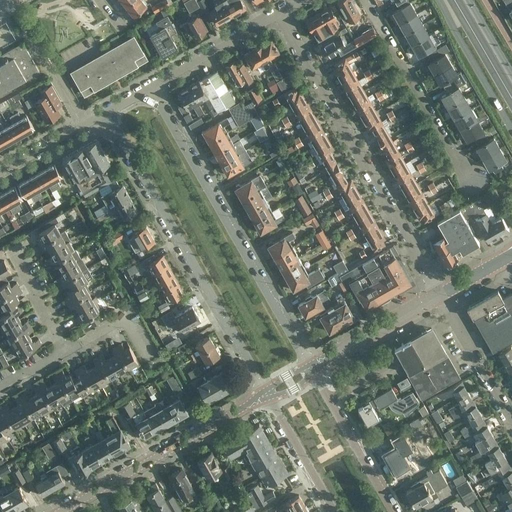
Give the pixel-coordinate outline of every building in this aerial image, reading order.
[(132,0),(126,5),(134,16),(147,5),(143,0),(132,0)] [(162,0),(152,6),(155,12),(169,5),(166,0),(162,0)] [(199,7),(195,0),(188,0),(184,3),(189,12),(199,7)] [(209,9),(204,0),(199,0),(197,1),(203,12),(209,9)] [(210,11),(217,25),(232,16),(222,0),(213,0),(213,1),(216,8),(210,11)] [(247,8),(242,0),(222,0),(232,16),(247,8)] [(340,0),(338,1),(345,14),(341,17),(345,23),(349,20),(350,22),(360,16),(350,0),(340,0)] [(402,0),(397,3),(399,8),(393,12),(399,23),(417,13),(410,2),(408,0),(402,0)] [(329,6),(318,13),(330,35),(335,32),(333,30),(338,26),(335,21),(337,20),(329,6)] [(330,35),(318,13),(306,19),(306,21),(313,33),(318,42),(330,35)] [(399,23),(405,34),(423,24),(417,13),(399,23)] [(193,31),(196,37),(207,30),(198,15),(196,16),(195,14),(188,18),(189,20),(183,23),(189,33),(193,31)] [(176,32),(169,19),(163,23),(165,27),(151,34),(163,55),(177,47),(170,35),(176,32)] [(405,34),(412,45),(429,35),(423,24),(405,34)] [(366,32),(353,39),(357,45),(376,34),(372,26),(365,30),(366,32)] [(418,56),(424,52),(427,57),(438,51),(435,46),(429,35),(412,45),(418,56)] [(327,57),(339,50),(342,55),(357,46),(354,41),(346,45),(340,36),(321,47),(327,57)] [(146,59),(144,56),(133,37),(72,72),(74,76),(72,78),(74,83),(77,81),(82,89),(85,94),(93,89),(115,77),(137,64),(146,59)] [(279,53),(271,39),(258,47),(269,67),(275,78),(276,79),(277,81),(283,78),(275,63),(273,64),(269,59),(273,57),(275,60),(278,58),(276,55),(279,53)] [(0,55),(0,93),(25,79),(26,80),(40,72),(31,56),(23,42),(0,55)] [(269,67),(258,47),(244,55),(252,69),(257,66),(260,72),(269,67)] [(428,63),(434,74),(451,64),(445,53),(440,56),(438,51),(427,57),(430,62),(428,63)] [(353,70),(349,63),(346,58),(335,64),(337,69),(334,70),(339,78),(353,70)] [(236,59),(225,65),(236,85),(243,81),(245,85),(253,81),(243,63),(239,65),(236,59)] [(440,85),(442,83),(445,88),(456,82),(458,87),(459,87),(466,82),(461,72),(457,74),(451,64),(434,74),(440,85)] [(359,80),(353,70),(339,78),(345,88),(359,80)] [(199,81),(214,107),(217,112),(234,102),(217,71),(199,81)] [(281,90),(295,82),(291,73),(283,78),(277,81),(279,85),(281,90)] [(275,78),(268,83),(274,94),(281,90),(279,85),(277,81),(276,79),(275,78)] [(365,90),(362,85),(359,80),(345,88),(350,99),(365,90)] [(199,81),(189,87),(198,102),(204,99),(210,110),(214,107),(199,81)] [(441,96),(448,108),(465,98),(459,87),(458,87),(456,82),(445,88),(448,93),(441,96)] [(61,104),(61,103),(62,103),(51,85),(43,90),(46,96),(35,102),(46,122),(60,114),(56,107),(61,104)] [(246,91),(253,103),(261,99),(254,86),(246,91)] [(182,99),(183,100),(187,108),(193,105),(199,116),(204,113),(198,102),(189,87),(178,93),(180,95),(179,96),(181,99),(182,99)] [(297,91),(295,87),(283,94),(290,106),(304,98),(300,90),(297,91)] [(370,101),(368,96),(365,90),(350,99),(356,109),(370,101)] [(18,92),(6,99),(9,105),(14,102),(19,99),(22,97),(18,92)] [(310,108),(304,98),(290,106),(296,116),(310,108)] [(448,108),(454,118),(471,109),(465,98),(448,108)] [(6,99),(0,102),(0,111),(0,112),(10,107),(10,106),(9,105),(6,99)] [(238,125),(257,114),(252,105),(245,109),(240,101),(228,108),(238,125)] [(362,119),(376,111),(370,101),(356,109),(362,119)] [(14,102),(9,105),(10,106),(10,107),(12,110),(17,107),(14,102)] [(183,105),(178,107),(182,113),(186,110),(183,105)] [(316,118),(310,108),(296,116),(302,126),(316,118)] [(454,118),(460,129),(478,119),(471,109),(454,118)] [(368,129),(372,127),(382,121),(376,111),(362,119),(368,129)] [(34,129),(26,115),(21,118),(18,112),(14,114),(25,134),(34,129)] [(189,113),(183,116),(187,122),(192,119),(189,113)] [(25,134),(14,114),(9,116),(13,122),(8,125),(16,139),(25,134)] [(201,117),(188,124),(191,128),(203,121),(201,117)] [(203,136),(206,136),(209,142),(226,132),(222,127),(230,122),(227,117),(219,121),(203,131),(201,133),(203,136)] [(322,129),(316,118),(302,126),(308,137),(322,129)] [(467,140),(473,137),(476,142),(486,136),(484,131),(478,119),(460,129),(467,140)] [(8,125),(4,128),(0,122),(0,121),(0,131),(8,144),(16,139),(8,125)] [(391,136),(385,126),(382,121),(372,127),(380,142),(391,136)] [(493,126),(488,129),(491,134),(496,132),(493,126)] [(328,139),(322,129),(308,137),(314,147),(328,139)] [(226,132),(209,142),(215,152),(240,139),(236,132),(228,137),(226,132)] [(400,152),(393,141),(391,136),(380,142),(389,158),(400,152)] [(477,147),(483,158),(500,148),(494,138),(489,140),(486,136),(476,142),(479,146),(477,147)] [(97,139),(84,147),(97,170),(96,170),(102,179),(96,182),(100,188),(111,182),(110,182),(104,171),(101,172),(99,168),(102,166),(110,162),(102,148),(97,139)] [(240,139),(215,152),(221,163),(238,154),(235,148),(243,144),(240,139)] [(334,149),(328,140),(328,139),(314,147),(320,157),(330,151),(334,149)] [(73,152),(73,153),(91,185),(96,182),(102,179),(96,170),(97,170),(84,147),(73,152)] [(489,169),(492,167),(495,173),(503,168),(500,163),(506,159),(500,148),(483,158),(489,169)] [(238,154),(221,163),(228,174),(230,176),(232,174),(232,172),(252,161),(245,150),(238,154)] [(339,166),(331,153),(330,151),(320,157),(328,172),(339,166)] [(400,152),(389,158),(386,160),(391,170),(406,162),(400,152)] [(62,159),(74,179),(75,179),(81,189),(85,187),(86,188),(91,185),(73,153),(62,159)] [(281,158),(276,161),(285,174),(289,172),(281,158)] [(411,172),(409,168),(406,162),(391,170),(397,181),(411,172)] [(62,178),(54,163),(45,168),(56,189),(60,186),(57,180),(62,178)] [(339,166),(328,172),(337,188),(348,181),(339,166)] [(56,189),(45,168),(36,173),(44,188),(48,185),(52,191),(56,189)] [(299,168),(294,171),(298,179),(304,176),(299,168)] [(417,183),(412,173),(411,172),(397,181),(403,191),(417,183)] [(44,188),(36,173),(27,178),(39,199),(43,196),(39,190),(44,188)] [(236,188),(242,199),(258,190),(258,189),(265,185),(262,180),(263,180),(260,174),(240,186),(238,184),(236,185),(236,188)] [(294,176),(286,180),(289,186),(291,185),(297,182),(298,182),(294,176)] [(18,184),(29,204),(39,199),(27,178),(18,184)] [(351,180),(348,181),(337,188),(343,198),(356,190),(351,180)] [(96,182),(91,185),(94,191),(100,188),(96,182)] [(297,182),(291,185),(298,196),(303,192),(297,182)] [(423,193),(421,189),(417,183),(403,191),(409,201),(423,193)] [(122,184),(108,192),(99,197),(103,206),(94,211),(97,216),(106,211),(130,198),(122,184)] [(91,185),(86,188),(89,194),(94,191),(91,185)] [(23,200),(14,186),(5,191),(17,211),(21,209),(18,203),(23,200)] [(316,189),(308,193),(312,202),(317,200),(321,197),(318,193),(316,189)] [(242,199),(248,210),(264,201),(258,190),(242,199)] [(362,200),(356,190),(343,198),(339,200),(345,211),(349,208),(362,200)] [(17,211),(5,191),(0,193),(0,202),(5,210),(9,208),(13,213),(17,211)] [(488,192),(459,208),(465,219),(477,212),(480,217),(475,219),(480,228),(488,241),(498,235),(483,209),(489,206),(494,203),(488,192)] [(429,203),(426,197),(423,193),(409,201),(415,211),(429,203)] [(311,211),(301,195),(294,199),(304,215),(311,211)] [(130,198),(106,211),(97,216),(100,221),(118,210),(123,219),(138,211),(130,198)] [(368,210),(362,200),(349,208),(355,218),(368,210)] [(55,207),(52,201),(43,206),(46,212),(55,207)] [(248,210),(254,221),(271,211),(264,201),(248,210)] [(436,215),(429,204),(429,203),(415,211),(419,219),(422,217),(424,222),(436,215)] [(496,218),(489,206),(483,209),(498,235),(509,229),(501,215),(496,218)] [(254,221),(261,232),(263,233),(265,232),(265,229),(285,218),(278,207),(271,211),(254,221)] [(438,221),(438,222),(446,236),(433,243),(437,250),(434,251),(437,256),(440,255),(446,266),(459,258),(458,256),(479,243),(465,219),(459,208),(438,221)] [(29,210),(20,216),(21,218),(23,222),(33,216),(29,210)] [(374,221),(368,210),(355,218),(360,228),(374,221)] [(314,227),(319,224),(312,213),(303,218),(306,224),(311,222),(314,227)] [(380,231),(374,221),(360,228),(366,239),(380,231)] [(39,245),(60,233),(65,231),(64,230),(60,233),(57,226),(60,225),(58,222),(55,223),(39,232),(42,237),(36,240),(39,245)] [(140,249),(155,240),(146,225),(131,233),(133,236),(130,237),(135,246),(138,244),(140,249)] [(322,229),(315,234),(321,245),(328,240),(322,229)] [(121,230),(108,237),(111,243),(112,243),(124,237),(121,230)] [(66,242),(69,241),(70,240),(65,231),(60,233),(39,245),(42,250),(48,247),(50,251),(66,242)] [(384,239),(380,232),(380,231),(366,239),(373,251),(384,244),(382,240),(384,239)] [(268,243),(268,245),(275,257),(291,247),(288,241),(295,237),(292,232),(273,243),(271,241),(268,243)] [(328,240),(321,245),(323,249),(331,245),(328,240)] [(69,241),(66,242),(50,251),(53,256),(47,259),(50,264),(71,252),(75,250),(69,241)] [(291,247),(275,257),(281,267),(297,258),(291,247)] [(410,283),(389,247),(348,271),(339,276),(346,288),(352,284),(366,308),(410,283)] [(75,250),(71,252),(50,264),(53,269),(58,266),(61,270),(81,259),(75,250)] [(163,255),(157,259),(154,253),(143,260),(146,265),(148,269),(150,268),(153,273),(168,265),(163,255)] [(297,258),(281,267),(287,278),(303,269),(297,258)] [(60,283),(82,270),(87,268),(81,259),(61,270),(63,274),(57,278),(60,283)] [(4,276),(11,272),(4,260),(0,262),(0,285),(7,281),(4,276)] [(336,271),(345,266),(342,261),(331,267),(334,272),(336,271)] [(135,264),(127,268),(130,275),(139,270),(135,264)] [(154,280),(156,284),(173,274),(168,265),(153,273),(156,279),(154,280)] [(336,271),(337,273),(328,278),(332,286),(334,284),(338,291),(340,290),(342,293),(347,290),(346,288),(339,276),(348,271),(345,266),(336,271)] [(87,268),(82,270),(60,283),(63,288),(69,284),(71,288),(67,291),(87,280),(82,271),(87,268)] [(290,289),(293,289),(317,275),(314,270),(307,275),(303,269),(287,278),(290,284),(289,287),(290,289)] [(161,287),(163,292),(179,283),(173,274),(156,284),(159,288),(161,287)] [(67,304),(88,292),(90,291),(85,282),(88,280),(87,280),(67,291),(70,296),(64,299),(67,304)] [(8,281),(7,281),(0,285),(0,298),(19,287),(16,283),(11,285),(8,281)] [(141,283),(135,287),(139,294),(145,290),(141,283)] [(165,298),(167,303),(184,293),(179,283),(163,292),(166,297),(165,298)] [(3,309),(17,301),(19,300),(17,295),(22,292),(19,287),(0,298),(0,310),(3,309)] [(325,309),(319,298),(327,293),(325,289),(312,296),(310,295),(305,298),(305,301),(299,304),(297,306),(300,312),(303,312),(305,315),(317,309),(318,312),(325,309)] [(139,294),(138,294),(141,301),(149,297),(145,290),(139,294)] [(511,340),(511,292),(502,298),(497,291),(467,307),(483,335),(492,351),(511,340)] [(78,310),(94,301),(97,299),(96,297),(92,299),(88,292),(67,304),(70,309),(75,306),(78,310)] [(331,307),(342,325),(354,318),(353,317),(355,314),(352,309),(349,309),(340,294),(335,297),(339,304),(334,307),(333,306),(331,307)] [(97,299),(94,301),(78,310),(80,314),(75,318),(78,323),(101,310),(97,303),(99,301),(97,299)] [(6,313),(0,316),(0,321),(2,325),(0,326),(0,329),(3,328),(20,318),(17,314),(23,311),(17,301),(3,309),(6,313)] [(166,302),(158,307),(161,312),(169,308),(166,302)] [(183,332),(190,328),(190,327),(200,321),(192,307),(175,317),(171,310),(153,321),(158,330),(166,325),(167,328),(177,322),(183,332)] [(325,309),(318,312),(324,323),(323,325),(326,330),(329,331),(329,332),(342,325),(331,307),(327,309),(328,310),(326,311),(325,309)] [(20,318),(3,328),(0,329),(2,332),(5,330),(9,337),(30,325),(27,320),(22,323),(20,318)] [(30,325),(9,337),(13,344),(9,346),(11,349),(30,337),(28,333),(33,330),(30,325)] [(411,340),(410,339),(394,348),(408,373),(407,374),(421,400),(460,378),(431,328),(411,340)] [(316,333),(309,337),(316,348),(322,344),(316,333)] [(195,344),(201,353),(215,345),(209,336),(195,344)] [(33,342),(30,337),(11,349),(12,351),(14,350),(18,357),(20,356),(41,344),(38,338),(33,342)] [(187,342),(177,347),(180,352),(190,347),(187,342)] [(139,363),(129,346),(125,349),(122,343),(117,346),(129,368),(136,364),(137,368),(140,366),(139,363)] [(201,353),(206,363),(220,355),(215,345),(201,353)] [(498,353),(504,363),(511,358),(511,345),(511,346),(498,353)] [(121,377),(124,375),(122,372),(129,368),(117,346),(112,349),(115,355),(110,357),(121,377)] [(0,354),(0,356),(5,365),(10,363),(4,352),(0,354)] [(121,377),(110,357),(106,360),(103,354),(98,357),(110,379),(111,381),(118,377),(119,378),(121,377)] [(96,365),(92,368),(101,384),(103,388),(105,386),(103,383),(110,379),(98,357),(93,360),(96,365)] [(92,368),(87,370),(84,365),(79,368),(91,389),(91,390),(92,391),(99,387),(100,389),(103,388),(101,384),(92,368)] [(198,367),(188,372),(191,378),(201,372),(198,367)] [(77,376),(73,378),(71,374),(70,374),(82,395),(84,399),(87,397),(85,393),(91,390),(91,389),(79,368),(74,371),(77,376)] [(227,368),(222,372),(222,371),(199,385),(208,401),(231,388),(228,382),(233,379),(227,368)] [(58,374),(70,396),(72,399),(81,394),(82,395),(70,374),(66,377),(63,371),(58,374)] [(56,382),(52,385),(63,405),(65,403),(64,400),(70,396),(58,374),(53,377),(56,382)] [(173,376),(167,380),(173,390),(174,389),(174,390),(179,387),(173,376)] [(402,390),(410,386),(409,384),(410,383),(406,378),(398,383),(401,388),(402,390)] [(52,385),(47,388),(44,382),(39,385),(52,408),(59,404),(60,406),(63,405),(52,385)] [(460,382),(439,394),(442,400),(454,393),(457,398),(467,392),(463,384),(462,385),(460,382)] [(53,410),(52,408),(39,385),(34,388),(37,393),(33,396),(44,415),(53,410)] [(151,385),(145,388),(150,396),(154,393),(155,392),(157,391),(155,388),(153,389),(151,385)] [(403,412),(405,416),(418,405),(419,404),(419,403),(419,402),(413,393),(412,393),(412,392),(411,392),(401,398),(400,397),(397,398),(391,388),(373,398),(373,399),(371,400),(375,407),(377,405),(379,409),(388,404),(389,407),(391,408),(392,409),(394,411),(396,412),(398,412),(401,412),(403,412)] [(457,398),(459,403),(448,409),(451,415),(472,402),(470,399),(471,399),(467,392),(457,398)] [(33,396),(29,398),(25,393),(20,395),(20,396),(33,417),(40,413),(41,417),(44,415),(33,396)] [(33,417),(20,396),(20,395),(15,398),(18,404),(14,406),(23,423),(25,426),(28,425),(26,421),(33,417)] [(168,403),(176,419),(187,412),(179,397),(168,403)] [(367,424),(378,418),(373,408),(375,407),(371,400),(369,401),(367,402),(366,400),(359,404),(360,406),(358,407),(367,424)] [(129,401),(120,406),(126,417),(135,412),(129,401)] [(166,425),(176,419),(168,403),(161,407),(158,401),(154,403),(154,405),(166,425)] [(464,420),(468,418),(479,412),(475,405),(474,406),(472,402),(451,415),(454,419),(461,415),(464,420)] [(23,423),(14,406),(10,409),(7,403),(2,406),(14,428),(15,427),(16,429),(22,426),(23,428),(25,426),(23,423)] [(144,411),(155,431),(166,425),(154,405),(144,411)] [(428,412),(423,405),(418,409),(422,415),(428,412)] [(14,428),(2,406),(0,407),(0,425),(7,438),(7,437),(5,433),(14,428)] [(460,430),(463,435),(484,422),(482,419),(483,419),(479,412),(468,418),(472,424),(471,425),(466,428),(465,426),(460,430)] [(79,413),(70,418),(72,421),(81,416),(79,413)] [(437,416),(434,418),(437,422),(438,422),(442,420),(443,419),(440,414),(437,416)] [(107,434),(117,452),(130,445),(120,427),(119,427),(112,415),(107,419),(106,419),(113,431),(107,434)] [(136,421),(145,437),(155,431),(147,415),(136,421)] [(422,425),(418,418),(409,423),(413,430),(422,425)] [(389,420),(382,424),(387,435),(394,431),(389,420)] [(486,426),(484,422),(463,435),(465,440),(471,437),(470,435),(476,432),(480,438),(491,432),(487,425),(486,426)] [(244,449),(256,469),(265,485),(287,473),(259,424),(224,444),(231,456),(244,449)] [(0,441),(4,439),(6,443),(9,441),(7,437),(7,438),(0,425),(0,441)] [(70,430),(61,434),(64,440),(73,435),(70,430)] [(95,441),(105,459),(117,452),(107,434),(103,437),(99,430),(95,432),(99,439),(95,441)] [(480,438),(469,444),(475,455),(480,451),(496,443),(494,439),(495,439),(491,432),(480,438)] [(387,451),(399,473),(411,466),(404,454),(413,448),(405,433),(394,439),(397,445),(387,451)] [(82,448),(93,466),(105,459),(95,441),(92,443),(88,436),(84,438),(88,445),(82,448)] [(60,437),(53,441),(59,452),(66,448),(60,437)] [(50,456),(56,452),(49,440),(43,444),(50,456)] [(497,446),(496,443),(480,451),(470,458),(473,462),(478,459),(481,458),(488,454),(491,459),(502,452),(498,445),(497,446)] [(76,453),(69,457),(74,466),(75,465),(80,473),(91,467),(93,466),(82,448),(80,444),(73,448),(76,453)] [(50,456),(54,464),(63,460),(59,452),(50,456)] [(207,479),(221,472),(210,452),(196,460),(207,479)] [(456,452),(452,454),(458,464),(462,462),(456,452)] [(506,459),(502,452),(491,459),(494,464),(488,467),(483,471),(486,476),(496,469),(508,463),(506,460),(506,459)] [(496,469),(498,473),(482,482),(485,487),(491,483),(496,481),(502,478),(505,483),(511,478),(511,469),(511,470),(508,463),(496,469)] [(54,488),(65,482),(56,466),(44,472),(54,488)] [(225,466),(220,469),(226,478),(230,475),(225,466)] [(181,500),(195,492),(182,468),(169,475),(175,484),(172,486),(181,500)] [(28,469),(22,472),(28,481),(33,478),(28,469)] [(439,469),(428,475),(413,484),(415,487),(406,492),(411,501),(412,500),(416,506),(435,495),(434,492),(447,484),(439,469)] [(18,470),(13,472),(18,482),(23,479),(18,470)] [(54,488),(44,472),(40,475),(43,479),(36,483),(42,495),(54,488)] [(475,475),(469,478),(472,483),(478,480),(475,475)] [(511,478),(505,483),(508,488),(497,494),(499,499),(511,492),(511,478)] [(455,486),(461,496),(472,489),(466,480),(455,486)] [(155,483),(151,486),(153,490),(147,494),(157,511),(181,511),(172,496),(165,500),(155,483)] [(264,496),(257,484),(246,491),(256,508),(276,497),(273,491),(264,496)] [(8,491),(17,508),(28,502),(18,485),(8,491)] [(467,505),(477,498),(472,489),(461,496),(467,505)] [(0,495),(0,502),(5,511),(10,511),(17,508),(8,491),(0,495)] [(196,494),(202,505),(207,502),(201,491),(196,494)] [(511,492),(499,499),(501,502),(502,504),(511,499),(511,501),(511,492)] [(143,511),(135,496),(119,505),(122,511),(143,511)] [(276,511),(278,511),(285,508),(287,511),(292,511),(304,505),(299,496),(275,509),(276,511)]
